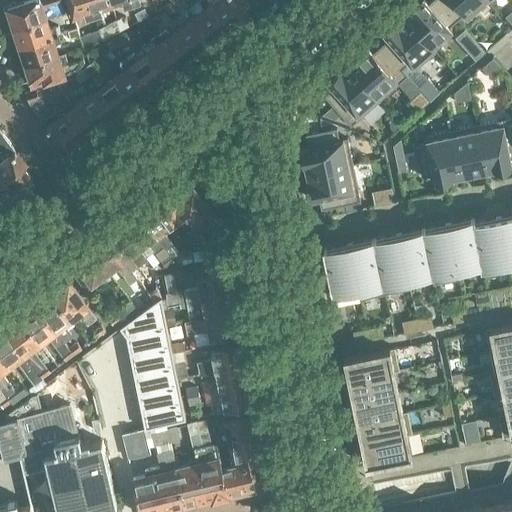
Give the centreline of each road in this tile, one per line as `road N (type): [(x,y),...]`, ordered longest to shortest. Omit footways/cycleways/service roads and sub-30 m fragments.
road 1 (residential): [(321,511),(231,90)]
road 2 (residential): [(88,195),(231,90)]
road 3 (residential): [(231,90),(339,0)]
road 4 (residential): [(88,195),(32,127),(14,126),(0,106)]
